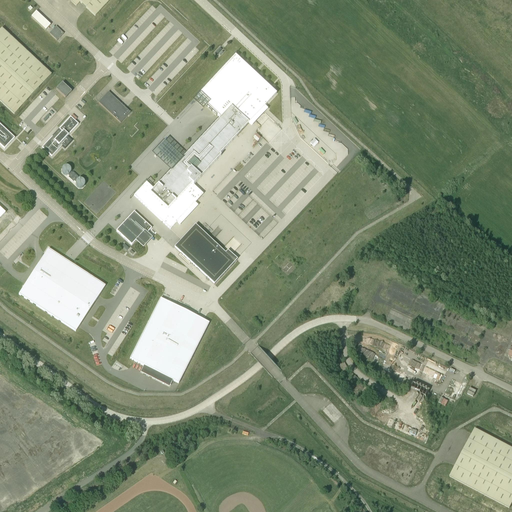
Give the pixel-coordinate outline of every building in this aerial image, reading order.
[(95,17),(110,0),(71,0),(71,1),(76,7),(80,3),(95,17)] [(51,25),(36,12),(31,17),(46,31),(51,25)] [(57,41),(63,34),(56,27),(49,34),(57,41)] [(52,75),(2,28),(0,30),(0,101),(14,115),(52,75)] [(203,194),(193,185),(220,156),(219,155),(238,135),(276,94),(258,77),(235,55),(197,96),(220,118),(201,138),(202,139),(175,168),(174,168),(154,190),(146,182),(133,196),(170,230),(203,194)] [(71,91),(62,83),(56,90),(66,98),(71,91)] [(98,103),(120,123),(130,113),(126,109),(108,92),(107,93),(105,92),(103,95),(105,96),(98,103)] [(47,112),(41,119),(45,123),(52,116),(47,112)] [(47,142),(41,147),(51,156),(61,146),(64,149),(71,141),(66,136),(78,124),(70,117),(50,139),(51,140),(48,143),(47,142)] [(0,144),(4,149),(14,138),(3,127),(0,124),(0,144)] [(183,160),(163,141),(152,154),(171,172),(183,160)] [(63,174),(63,175),(64,175),(65,175),(66,176),(67,175),(68,175),(69,177),(68,177),(73,182),(74,181),(76,183),(75,183),(75,184),(75,185),(76,186),(77,187),(77,188),(78,188),(79,188),(80,189),(81,189),(81,188),(82,188),(83,188),(84,187),(84,186),(84,185),(85,185),(85,184),(85,183),(84,182),(84,181),(83,181),(83,180),(82,180),(82,179),(81,179),(80,179),(79,179),(77,178),(78,177),(73,173),(72,173),(71,172),(71,171),(71,170),(70,169),(70,168),(69,167),(68,167),(67,166),(66,166),(65,166),(64,167),(63,167),(63,168),(62,169),(62,170),(61,171),(62,172),(62,173),(63,174)] [(145,235),(151,228),(134,212),(130,216),(126,220),(117,231),(132,245),(143,233),(145,235),(144,235),(145,235)] [(225,254),(195,225),(175,247),(214,284),(237,260),(228,251),(225,254)] [(71,264),(49,249),(45,254),(18,295),(75,333),(91,309),(95,313),(99,307),(94,303),(99,296),(105,286),(71,264)] [(179,308),(171,304),(160,299),(130,359),(179,384),(209,323),(185,311),(188,306),(181,303),(179,308)] [(470,388),(467,394),(473,397),(476,391),(470,388)] [(511,448),(475,429),(450,477),(509,509),(511,503),(511,448)]
